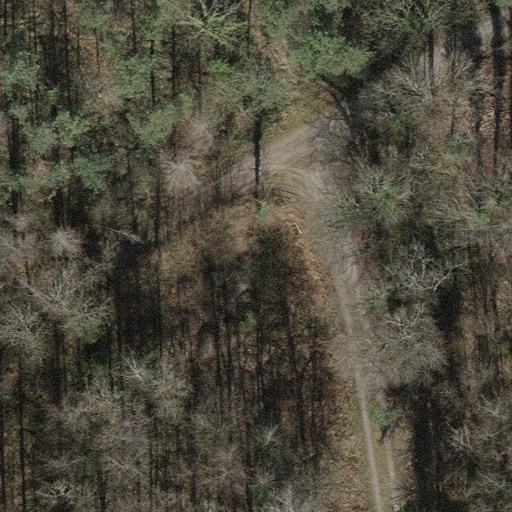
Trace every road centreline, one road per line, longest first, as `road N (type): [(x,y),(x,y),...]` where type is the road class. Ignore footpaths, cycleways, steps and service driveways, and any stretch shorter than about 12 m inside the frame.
road 1 (track): [(511,27),(62,285),(0,329)]
road 2 (track): [(390,511),(330,185),(312,138)]
